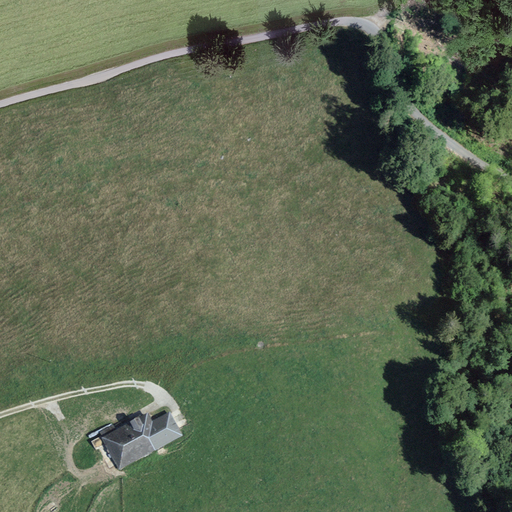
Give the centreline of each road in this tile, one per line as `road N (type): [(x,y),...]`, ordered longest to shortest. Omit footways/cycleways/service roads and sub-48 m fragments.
road 1 (unclassified): [(0,104),(186,50),(358,20),(377,35),(421,117),(511,179)]
road 2 (track): [(0,416),(118,384),(155,386),(177,411)]
